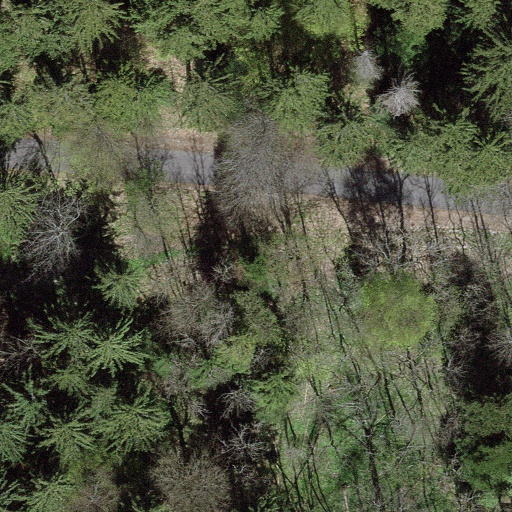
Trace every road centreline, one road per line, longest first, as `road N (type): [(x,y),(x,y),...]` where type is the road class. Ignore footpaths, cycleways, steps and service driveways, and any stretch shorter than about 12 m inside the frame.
road 1 (unclassified): [(0,143),(511,194)]
road 2 (track): [(369,179),(217,232),(0,267)]
